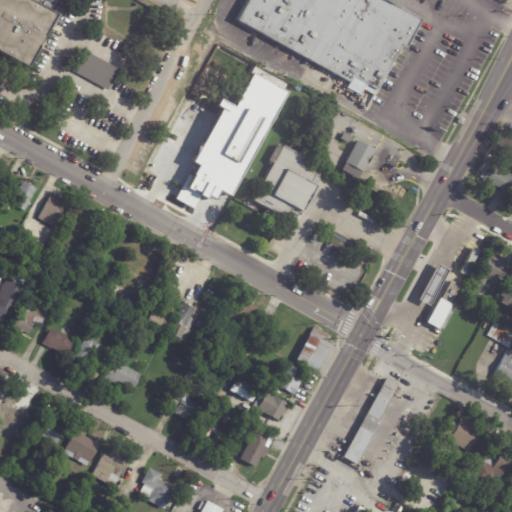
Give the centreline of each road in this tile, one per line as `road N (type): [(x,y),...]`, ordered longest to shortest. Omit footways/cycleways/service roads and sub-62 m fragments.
road 1 (residential): [(0,143),(362,341)]
road 2 (secondary): [(453,177),(265,511)]
road 3 (residential): [(271,502),(0,357)]
road 4 (residential): [(362,341),(511,426)]
road 5 (secondary): [(511,68),(453,177)]
